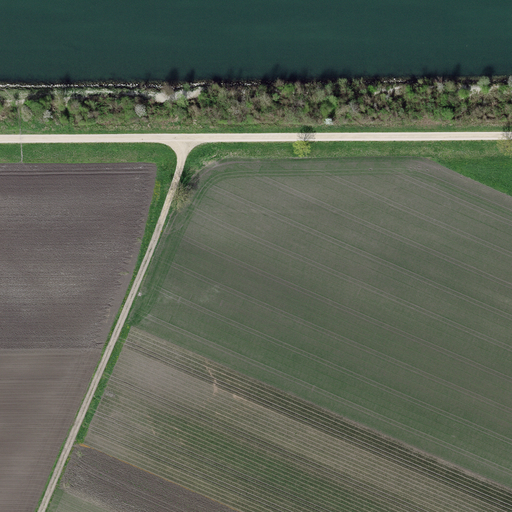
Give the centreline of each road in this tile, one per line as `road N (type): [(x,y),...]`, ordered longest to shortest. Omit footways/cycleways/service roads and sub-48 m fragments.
road 1 (track): [(511,136),(0,140)]
road 2 (track): [(40,511),(170,198),(184,139)]
